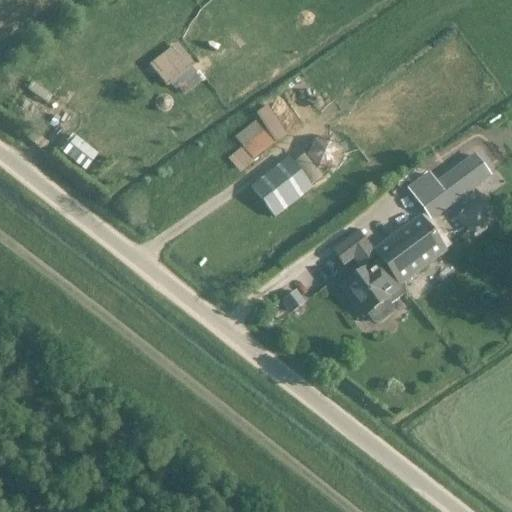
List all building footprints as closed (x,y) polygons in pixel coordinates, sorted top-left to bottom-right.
[(165,67),(146,44),(136,53),(155,76),(165,67)] [(144,79),(131,92),(147,110),(161,97),(144,79)] [(244,149),(255,162),(277,144),(266,131),(244,149)] [(408,192),(432,221),(489,177),(474,157),(437,185),(429,176),(408,192)] [(274,218),(311,190),(288,160),(251,189),(274,218)] [(419,218),(373,253),(375,255),(376,255),(399,286),(428,265),(445,253),(419,218)] [(375,255),(373,253),(359,233),(334,252),(345,266),(357,257),(366,269),(342,287),(365,317),(388,300),(392,304),(405,294),(399,286),(376,255),(375,255)] [(292,314),(303,306),(295,294),(283,303),(292,314)]
